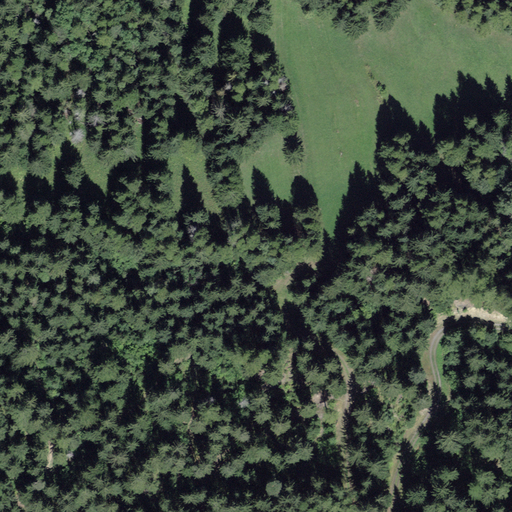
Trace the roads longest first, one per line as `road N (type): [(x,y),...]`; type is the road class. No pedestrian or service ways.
road 1 (track): [(391,511),(417,428),(440,396),(441,333),(462,310),(511,321)]
road 2 (track): [(336,344),(350,511)]
